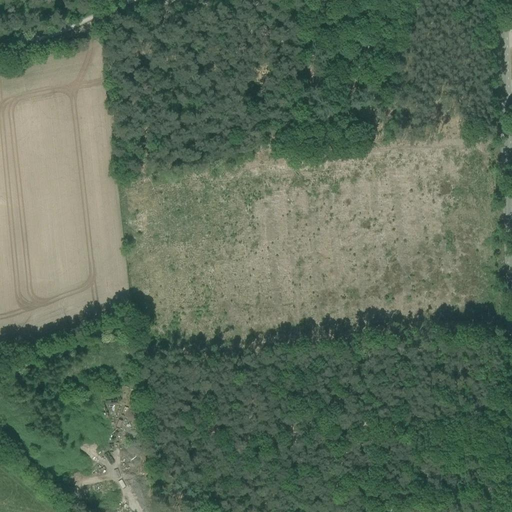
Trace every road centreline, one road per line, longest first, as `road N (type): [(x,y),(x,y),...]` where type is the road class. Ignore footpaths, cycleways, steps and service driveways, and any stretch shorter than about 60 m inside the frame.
road 1 (tertiary): [(511,315),(498,0)]
road 2 (track): [(0,50),(175,0)]
